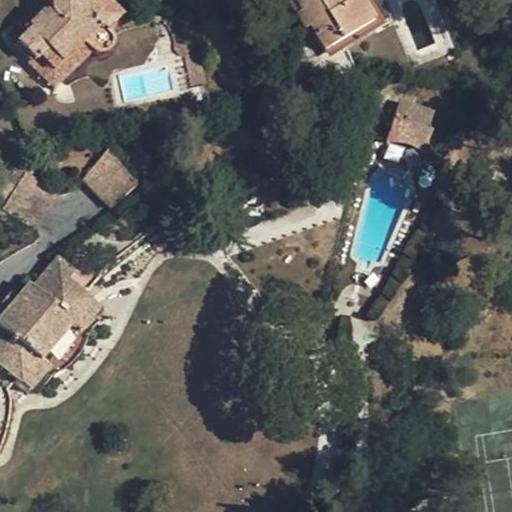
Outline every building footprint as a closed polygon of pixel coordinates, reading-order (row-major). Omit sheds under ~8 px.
[(15,41),(35,62),(39,58),(62,81),(91,52),(93,54),(95,55),(98,56),(101,56),(105,55),(108,54),(109,52),(110,50),(112,47),(112,43),(111,41),(111,39),(106,33),(120,20),(100,0),(55,0),(53,2),(52,4),(51,6),(51,10),(43,18),(41,16),(30,27),(29,25),(20,34),(21,35),(15,41)] [(296,0),(288,5),(304,31),(309,29),(324,53),(372,24),(357,0),(356,0),(345,7),(341,0),(296,0)] [(179,58),(184,59),(183,57),(191,56),(180,43),(173,45),(174,52),(176,56),(179,58)] [(197,55),(191,56),(183,57),(184,59),(190,89),(203,86),(197,55)] [(52,90),(62,81),(39,58),(35,62),(30,68),(52,90)] [(393,119),(427,131),(433,114),(399,103),(393,119)] [(427,131),(393,119),(385,144),(388,143),(393,144),(399,144),(404,145),(406,146),(412,148),(417,152),(420,154),(421,156),(423,156),(432,132),(427,131)] [(136,187),(107,150),(83,179),(111,209),(136,187)] [(58,192),(32,175),(8,213),(35,229),(58,192)] [(15,298),(3,312),(5,313),(0,318),(0,368),(29,392),(42,377),(48,382),(53,376),(57,376),(69,367),(72,364),(76,360),(80,355),(82,351),(86,343),(86,342),(87,338),(86,337),(91,331),(85,326),(100,310),(85,297),(67,282),(74,274),(57,259),(31,288),(28,286),(17,299),(15,298)] [(83,265),(74,274),(67,282),(85,297),(99,279),(83,265)] [(0,308),(3,312),(15,298),(10,293),(0,305),(0,308)]
